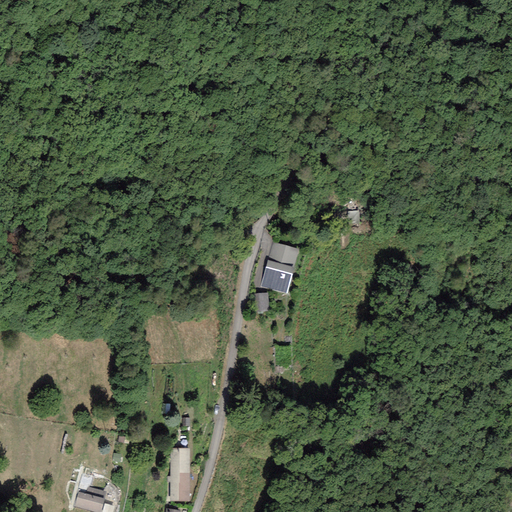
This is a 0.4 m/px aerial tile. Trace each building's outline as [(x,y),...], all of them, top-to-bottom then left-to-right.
[(273,244),(267,263),(293,270),(298,251),(273,244)] [(293,270),(267,263),(259,287),(286,296),(294,271),(293,270)] [(254,314),(269,313),(267,294),(252,296),(254,314)] [(190,451),(170,451),(169,505),(189,505),(190,451)] [(88,488),(85,496),(103,502),(106,494),(88,488)] [(85,496),(78,494),(73,507),(87,511),(101,511),(105,502),(103,502),(85,496)]
